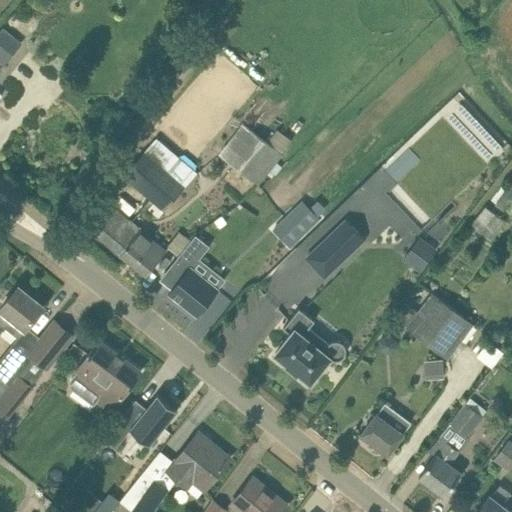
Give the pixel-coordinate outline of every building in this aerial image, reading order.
[(3,27),(0,30),(0,42),(13,54),(23,43),(3,27)] [(456,100),(384,169),(432,218),(503,148),(456,100)] [(221,155),(259,184),(285,151),(247,121),(221,155)] [(170,153),(174,148),(159,135),(145,151),(125,175),(166,208),(197,175),(170,153)] [(119,257),(122,254),(147,275),(167,250),(110,202),(87,231),(119,257)] [(483,206),(473,225),(483,231),(493,211),(483,206)] [(285,217),(273,229),(291,246),(303,234),(285,217)] [(307,257),(325,276),(365,238),(347,219),(307,257)] [(205,239),(174,277),(186,286),(177,296),(206,320),(227,293),(202,273),(220,251),(205,239)] [(426,242),(410,264),(421,271),(436,249),(426,242)] [(2,308),(0,310),(0,333),(6,326),(19,337),(26,328),(27,327),(44,307),(18,286),(1,307),(2,308)] [(407,327),(448,358),(474,323),(433,293),(407,327)] [(276,353),(288,363),(287,364),(298,373),(299,371),(311,381),(313,379),(315,381),(325,369),(323,366),(331,357),(335,360),(340,359),(344,357),(346,353),(347,348),(344,343),(340,340),(334,340),(329,342),(323,350),(304,334),(315,320),(300,307),(284,327),(291,333),(276,353)] [(40,337),(27,353),(32,357),(45,368),(47,369),(64,349),(43,333),(40,337)] [(81,371),(74,380),(75,386),(79,389),(85,388),(88,384),(100,393),(95,398),(98,400),(112,411),(142,371),(99,339),(78,369),(79,369),(81,371)] [(12,345),(0,360),(0,376),(5,380),(25,356),(12,345)] [(425,359),(426,378),(446,377),(444,357),(425,359)] [(10,384),(0,396),(0,428),(34,387),(31,385),(18,374),(10,384)] [(136,398),(106,439),(115,448),(131,428),(150,444),(178,409),(158,393),(147,407),(136,398)] [(466,401),(450,423),(468,436),(484,414),(466,401)] [(362,434),(388,453),(410,422),(385,403),(362,434)] [(210,441),(198,432),(175,461),(168,470),(187,486),(193,479),(206,489),(229,460),(208,443),(210,441)] [(496,456),(511,468),(511,466),(511,437),(496,456)] [(450,463),(460,450),(447,440),(419,476),(445,496),(462,472),(450,463)] [(120,500),(131,508),(154,477),(144,470),(120,500)] [(137,511),(152,511),(169,488),(154,477),(131,508),(137,511)] [(268,491),(269,489),(254,477),(232,504),(242,511),(282,511),(287,506),(268,491)] [(511,511),(502,504),(511,492),(500,484),(491,496),(490,495),(477,511),(511,511)] [(92,511),(110,511),(120,500),(110,491),(102,500),(92,511)] [(203,511),(227,511),(230,508),(214,496),(203,511)]
